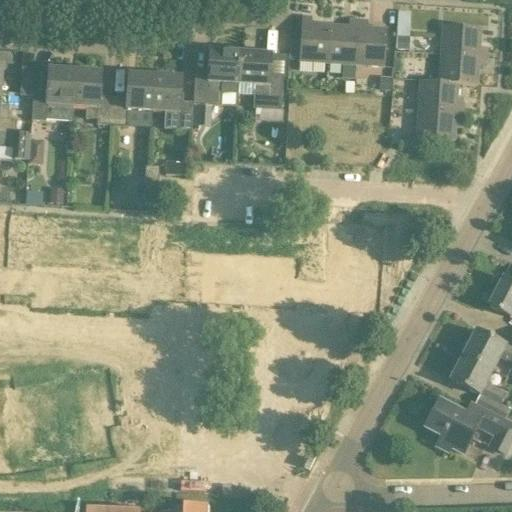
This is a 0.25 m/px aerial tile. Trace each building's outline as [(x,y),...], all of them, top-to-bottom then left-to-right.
[(409,49),(410,13),(398,12),(397,49),(409,49)] [(298,64),(326,66),(329,28),(310,27),(310,20),(301,19),(298,64)] [(329,28),(326,66),(341,67),(340,77),(354,78),(354,68),(357,23),(347,22),(347,30),(329,28)] [(357,23),(354,68),(383,70),(385,32),(366,31),(367,23),(357,23)] [(441,28),(440,57),(485,60),(486,51),(478,51),(480,31),(441,28)] [(222,86),(237,87),(239,55),(208,53),(207,71),(194,70),(192,104),(192,107),(220,108),(222,86)] [(281,76),(269,75),(269,57),(239,55),(237,87),(254,88),(252,110),(279,111),(281,76)] [(419,84),(476,88),(477,70),(484,70),(485,60),(440,57),(438,85),(419,84)] [(19,98),(32,98),(32,94),(34,95),(35,70),(20,69),(19,98)] [(45,95),(34,95),(32,94),(32,98),(31,123),(45,124),(45,122),(69,123),(72,73),(47,71),(45,95)] [(112,99),(99,98),(100,75),(72,73),(69,123),(71,123),(71,115),(85,116),(84,121),(97,121),(96,126),(110,127),(112,99)] [(151,114),(153,78),(126,77),(124,100),(112,99),(110,127),(150,130),(151,114)] [(151,114),(164,115),(163,131),(191,133),(192,107),(192,104),(179,103),(180,80),(153,78),(151,114)] [(419,84),(417,112),(462,115),(462,107),(455,106),(457,87),(476,89),(476,88),(419,84)] [(8,108),(0,107),(0,134),(14,136),(15,122),(7,121),(8,108)] [(461,126),(462,115),(417,112),(415,141),(453,144),(454,125),(461,126)] [(0,162),(11,163),(12,161),(28,162),(29,137),(14,136),(0,134),(0,162)] [(42,164),(44,141),(34,140),(32,163),(42,164)] [(142,193),(156,193),(157,169),(143,168),(142,193)] [(125,197),(130,197),(130,185),(110,184),(110,196),(111,196),(111,203),(125,203),(125,197)] [(25,193),(24,207),(41,208),(42,194),(25,193)] [(55,217),(54,232),(62,233),(63,217),(55,217)] [(63,217),(62,233),(70,233),(71,218),(63,217)] [(98,220),(97,235),(105,235),(106,220),(98,220)] [(106,220),(105,235),(113,236),(114,221),(106,220)] [(128,222),(126,237),(135,237),(136,222),(128,222)] [(179,225),(179,237),(187,237),(187,225),(179,225)] [(187,225),(187,237),(195,238),(196,226),(190,225),(187,225)] [(333,227),(331,255),(375,258),(377,230),(333,227)] [(232,228),(231,240),(239,241),(240,229),(232,228)] [(240,229),(239,241),(247,241),(248,229),(240,229)] [(25,230),(25,243),(33,243),(34,231),(25,230)] [(266,230),(266,242),(274,243),(274,231),(266,230)] [(299,241),(298,253),(307,253),(307,241),(299,241)] [(161,254),(158,298),(186,300),(189,256),(185,255),(166,254),(161,254)] [(331,255),(329,280),(373,283),(375,258),(331,255)] [(189,256),(186,300),(211,301),(214,257),(189,256)] [(24,257),(23,269),(31,269),(32,257),(24,257)] [(214,257),(211,301),(236,303),(239,259),(214,257)] [(239,259),(236,303),(261,304),(264,260),(239,259)] [(264,260),(261,304),(289,306),(292,262),(264,260)] [(38,265),(35,305),(57,307),(60,266),(38,265)] [(60,266),(57,307),(79,308),(81,268),(60,266)] [(297,267),(297,279),(305,279),(306,267),(297,267)] [(81,268),(79,308),(100,309),(103,269),(81,268)] [(23,269),(22,281),(30,281),(31,269),(23,269)] [(103,269),(100,309),(122,311),(124,270),(103,269)] [(124,270),(122,311),(145,312),(147,272),(124,270)] [(297,279),(296,291),(304,291),(305,279),(297,279)] [(329,280),(328,308),(372,310),(373,283),(329,280)] [(509,319),(511,312),(511,284),(502,280),(487,308),(509,319)] [(492,373),(499,360),(511,366),(511,350),(506,348),(475,332),(462,357),(492,373)] [(486,386),(492,373),(462,357),(449,382),(478,397),(474,406),(504,421),(509,411),(500,407),(505,396),(486,386)] [(61,387),(0,397),(0,471),(0,473),(108,455),(103,425),(112,423),(104,374),(60,381),(61,387)] [(427,418),(428,420),(423,430),(440,439),(437,444),(462,457),(475,431),(491,439),(486,449),(506,460),(511,447),(511,424),(504,421),(474,406),(469,404),(463,414),(438,401),(434,409),(431,409),(427,418)]
